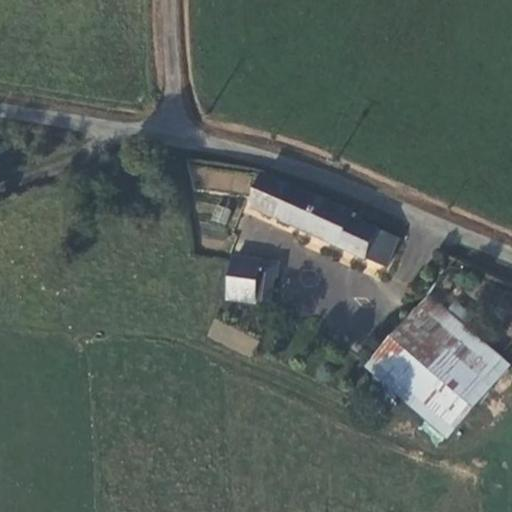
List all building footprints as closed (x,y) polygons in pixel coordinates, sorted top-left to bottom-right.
[(347,220),(350,214),(267,181),(252,212),(387,264),(397,241),(347,220)] [(227,303),(247,303),(260,306),(266,279),(268,267),(229,262),(227,303)] [(469,280),(451,268),(441,279),(460,292),(469,280)] [(511,354),(433,292),(380,352),(386,357),(410,329),(445,357),(423,386),(466,425),(511,371),(511,354)] [(251,356),(258,338),(213,319),(206,337),(251,356)] [(410,329),(386,357),(423,386),(445,357),(410,329)]
